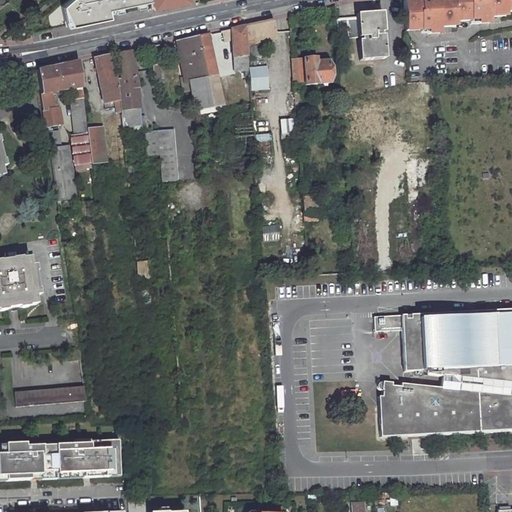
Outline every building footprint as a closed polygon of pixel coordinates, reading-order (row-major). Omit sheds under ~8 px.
[(187,1),(186,0),(65,0),(61,4),(66,26),(109,17),(107,9),(149,0),(151,8),(163,6),(163,4),(169,3),(169,5),(187,1)] [(414,0),(401,0),(404,36),(419,35),(415,32),(414,0)] [(454,30),(454,27),(468,26),(466,0),(414,0),(415,32),(419,35),(424,34),(437,33),(436,32),(454,30)] [(511,0),(466,0),(468,26),(468,30),(477,29),(476,25),(486,24),(486,22),(503,21),(503,16),(511,14),(511,0)] [(356,22),(336,23),(337,43),(357,41),(358,64),(384,62),(381,16),(366,17),(355,18),(356,22)] [(258,24),(244,27),(245,45),(275,37),(274,32),(272,21),(258,24)] [(237,28),(229,30),(231,59),(246,58),(245,45),(244,27),(237,28)] [(229,30),(221,32),(223,42),(230,41),(229,30)] [(198,82),(187,84),(194,112),(207,109),(221,106),(205,35),(197,37),(189,39),(198,82)] [(181,40),(175,42),(181,69),(184,82),(187,81),(187,84),(198,82),(189,39),(181,40)] [(157,46),(149,47),(151,66),(158,64),(157,46)] [(129,52),(115,54),(120,80),(115,81),(117,103),(118,111),(136,110),(138,110),(135,77),(129,52)] [(109,56),(115,81),(120,80),(115,54),(109,56)] [(99,58),(93,59),(103,104),(114,103),(117,103),(115,81),(109,56),(99,58)] [(314,60),(291,62),(292,84),(303,83),(303,87),(327,85),(325,64),(315,65),(314,60)] [(75,133),(70,133),(74,164),(89,162),(88,153),(86,129),(78,62),(68,64),(46,68),(36,70),(44,126),(60,123),(57,105),(53,106),(51,95),(71,91),(73,100),(70,101),(71,105),(68,105),(71,123),(74,123),(75,133)] [(152,66),(155,83),(165,81),(162,65),(152,66)] [(250,92),(269,91),(268,67),(249,68),(250,92)] [(299,95),(293,95),(295,118),(301,121),(299,95)] [(221,106),(207,109),(208,121),(224,117),(221,106)] [(136,110),(118,111),(119,116),(120,133),(138,131),(136,110)] [(201,110),(194,112),(197,123),(202,122),(201,110)] [(407,111),(379,112),(380,135),(413,132),(407,124),(407,111)] [(355,114),(343,115),(344,137),(357,136),(355,114)] [(292,120),(280,120),(281,136),(293,135),(292,120)] [(101,128),(86,129),(88,153),(104,152),(101,128)] [(57,130),(45,132),(48,149),(59,148),(57,130)] [(171,130),(156,131),(158,155),(160,178),(175,177),(171,130)] [(156,131),(144,132),(145,156),(158,155),(156,131)] [(413,132),(380,135),(381,143),(399,142),(400,147),(410,146),(413,141),(413,133),(413,132)] [(251,133),(232,135),(233,150),(252,149),(251,133)] [(271,142),(271,134),(256,136),(257,143),(271,142)] [(59,148),(48,149),(50,167),(69,165),(66,147),(59,148)] [(104,152),(88,153),(89,162),(105,160),(104,152)] [(69,165),(50,167),(55,200),(74,197),(69,165)] [(314,196),(301,197),(303,223),(316,222),(314,196)] [(262,242),(280,241),(279,225),(261,226),(262,242)] [(19,259),(9,261),(9,263),(0,264),(0,314),(5,314),(5,312),(12,311),(16,310),(16,313),(26,311),(25,309),(34,308),(33,299),(36,299),(32,268),(29,268),(28,260),(19,261),(19,259)] [(148,263),(135,264),(137,281),(149,280),(148,263)] [(511,432),(511,311),(376,318),(376,333),(404,332),(406,373),(419,373),(421,373),(422,374),(423,376),(445,379),(444,390),(404,385),(404,388),(395,386),(395,383),(385,382),(383,382),(380,383),(379,384),(379,386),(379,389),(380,390),(381,392),(384,392),(383,398),(379,397),(381,438),(511,432)] [(356,379),(368,379),(366,334),(354,334),(356,379)] [(83,389),(14,393),(15,406),(85,404),(83,389)] [(355,400),(355,390),(340,391),(341,401),(355,400)] [(4,455),(0,455),(0,477),(4,477),(4,482),(29,481),(28,476),(81,474),(81,478),(108,477),(108,473),(118,472),(117,450),(113,450),(113,441),(88,442),(88,445),(24,447),(24,444),(3,445),(4,455)] [(362,511),(362,502),(350,503),(350,511),(362,511)]
